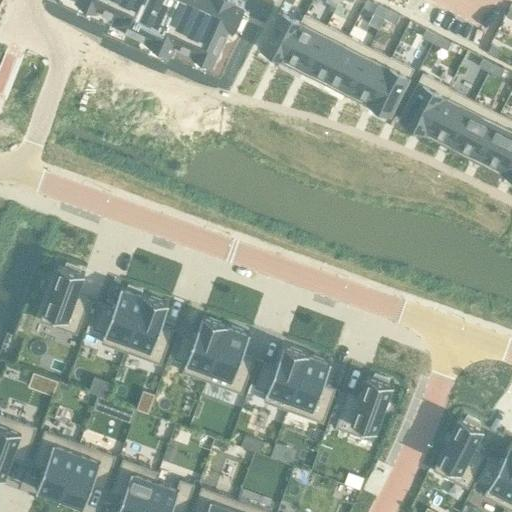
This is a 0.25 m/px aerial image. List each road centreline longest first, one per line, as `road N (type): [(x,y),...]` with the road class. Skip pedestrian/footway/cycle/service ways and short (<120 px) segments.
road 1 (residential): [(0,168),(456,331)]
road 2 (residential): [(378,511),(456,331)]
